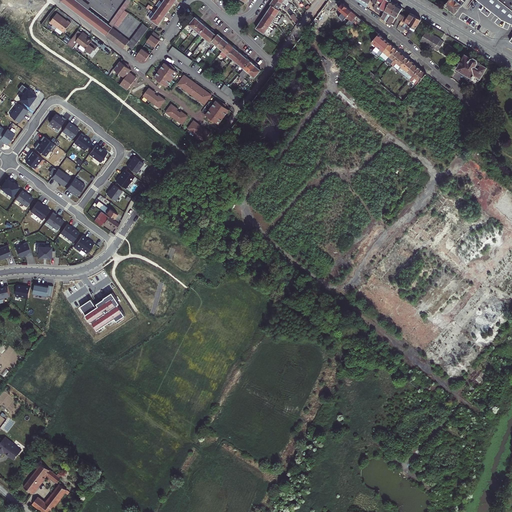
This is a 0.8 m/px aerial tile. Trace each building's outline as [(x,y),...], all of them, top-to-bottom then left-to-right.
[(88,10),(75,0),(60,0),(61,1),(92,25),(123,49),(127,45),(129,41),(112,28),(109,25),(98,17),(88,10)] [(81,0),(75,0),(88,10),(90,7),(81,0)] [(163,2),(171,8),(175,2),(171,0),(161,0),(161,1),(163,2)] [(279,10),(283,4),(276,0),(273,0),(270,5),(272,6),(279,10)] [(375,11),(382,15),(390,1),(387,0),(372,0),(372,2),(375,4),(373,8),(376,10),(375,11)] [(455,15),(466,0),(458,0),(457,2),(455,0),(448,0),(448,1),(448,2),(445,7),(455,15)] [(511,0),(476,0),(502,20),(511,24),(511,0)] [(397,5),(390,1),(382,15),(380,18),(387,23),(392,15),(397,5)] [(109,25),(112,28),(125,11),(125,10),(129,4),(126,2),(109,25)] [(159,8),(167,14),(171,8),(163,2),(159,8)] [(354,20),(357,16),(343,4),(339,9),(348,17),(348,16),(350,14),(353,17),(351,19),(349,22),(351,24),(355,21),(354,20)] [(402,9),(397,5),(392,15),(387,23),(390,25),(395,17),(398,19),(393,28),(396,30),(397,29),(404,17),(399,14),(402,9)] [(280,11),(279,10),(272,6),(269,10),(268,10),(267,11),(276,17),(280,11)] [(159,8),(155,14),(163,20),(167,14),(159,8)] [(8,22),(4,26),(9,31),(19,20),(8,10),(2,17),(8,22)] [(150,10),(145,16),(158,26),(163,20),(155,14),(150,10)] [(272,23),(276,17),(267,11),(266,12),(267,13),(264,17),(272,23)] [(68,20),(58,12),(51,21),(64,31),(72,22),(68,20)] [(289,14),(294,21),(297,19),(292,12),(289,14)] [(414,16),(410,13),(407,18),(404,17),(397,29),(403,33),(405,29),(408,25),(409,25),(414,16)] [(364,22),(357,16),(354,20),(355,21),(360,24),(358,26),(360,27),(364,22)] [(421,20),(414,16),(409,25),(408,25),(405,29),(410,32),(406,37),(409,39),(421,20)] [(194,30),(196,28),(201,21),(200,20),(200,21),(195,17),(185,30),(186,31),(191,34),(194,30)] [(269,29),(272,23),(264,17),(261,22),(260,21),(259,22),(269,29)] [(203,22),(201,21),(196,28),(194,30),(200,35),(206,27),(202,23),(203,22)] [(264,35),(269,29),(259,22),(258,24),(259,24),(256,29),(264,35)] [(129,41),(127,45),(133,50),(149,29),(143,24),(129,41)] [(210,30),(206,27),(200,35),(205,39),(212,30),(211,29),(210,30)] [(87,36),(84,34),(83,35),(78,30),(67,45),(69,46),(72,49),(77,42),(87,50),(86,51),(91,55),(95,50),(96,51),(98,48),(92,43),(92,42),(86,37),(87,36)] [(213,31),(212,30),(205,39),(210,44),(212,42),(217,36),(213,32),(213,31)] [(443,42),(426,31),(420,41),(435,49),(438,51),(443,42)] [(153,32),(147,42),(155,47),(159,41),(157,39),(159,36),(157,35),(153,32)] [(185,41),(188,37),(189,36),(185,32),(184,34),(182,33),(180,36),(181,37),(180,38),(185,41)] [(222,38),(218,34),(217,36),(212,42),(217,46),(224,38),(223,37),(222,38)] [(390,44),(379,34),(372,42),(377,46),(373,51),(379,57),(381,55),(390,44)] [(226,39),(224,38),(217,46),(223,51),(229,43),(225,40),(226,39)] [(233,47),(229,43),(223,51),(228,55),(235,47),(234,46),(233,47)] [(381,55),(387,60),(396,49),(390,44),(381,55)] [(454,48),(448,45),(444,50),(450,54),(454,48)] [(177,50),(173,46),(169,52),(188,67),(193,61),(189,58),(184,54),(177,50)] [(228,55),(233,60),(240,52),(235,49),(236,48),(235,47),(228,55)] [(142,49),(135,58),(141,63),(143,60),(145,62),(150,55),(142,49)] [(402,53),(396,49),(387,60),(391,64),(392,65),(402,53)] [(244,56),(240,52),(233,60),(239,64),(239,65),(246,56),(245,55),(244,56)] [(394,66),(399,70),(408,59),(402,53),(392,65),(394,66)] [(247,56),(246,56),(239,65),(244,69),(245,68),(250,61),(246,58),(247,56)] [(470,81),(477,85),(486,68),(481,65),(480,63),(471,57),(470,59),(465,56),(458,67),(455,72),(456,72),(458,70),(471,78),(470,81)] [(414,63),(408,59),(399,70),(403,74),(404,75),(414,63)] [(123,64),(120,61),(114,69),(125,78),(120,85),(127,90),(130,87),(131,87),(133,85),(134,84),(133,83),(137,78),(138,75),(133,71),(131,73),(130,72),(131,70),(128,67),(129,66),(124,62),(123,64)] [(255,65),(250,61),(245,68),(244,69),(241,72),(246,76),(249,73),(257,65),(256,64),(255,65)] [(163,84),(167,87),(178,73),(175,71),(174,70),(175,68),(170,65),(169,66),(165,63),(154,78),(158,80),(157,82),(162,85),(163,84)] [(406,75),(411,79),(420,68),(414,63),(404,75),(405,76),(406,75)] [(258,66),(257,65),(249,73),(255,78),(261,71),(257,67),(258,66)] [(411,79),(417,85),(426,73),(420,68),(411,79)] [(205,70),(201,75),(209,82),(213,76),(212,75),(206,71),(205,70)] [(456,72),(470,81),(471,78),(458,70),(456,72)] [(0,75),(10,83),(12,80),(0,71),(0,75)] [(184,75),(178,84),(205,104),(211,95),(206,91),(205,92),(202,91),(203,89),(192,81),(191,83),(189,81),(190,80),(184,75)] [(20,99),(29,106),(37,94),(22,84),(18,89),(24,93),(20,99)] [(225,84),(221,90),(238,102),(242,97),(242,96),(225,84)] [(149,88),(143,96),(160,108),(166,100),(159,95),(157,97),(154,95),(156,93),(149,88)] [(206,115),(210,118),(209,119),(210,120),(214,123),(215,121),(216,123),(219,124),(229,110),(225,107),(226,106),(221,102),(220,103),(219,102),(216,101),(206,115)] [(28,110),(18,104),(10,116),(19,122),(28,110)] [(171,104),(166,112),(182,124),(188,116),(181,111),(180,113),(177,111),(178,109),(171,104)] [(61,118),(55,113),(49,122),(59,129),(66,119),(62,116),(61,118)] [(238,120),(229,132),(235,137),(241,128),(240,128),(243,124),(240,122),(238,120)] [(194,121),(188,129),(205,140),(210,132),(204,128),(202,130),(199,127),(201,125),(194,121)] [(79,129),(69,122),(63,132),(73,139),(79,129)] [(0,140),(7,145),(15,134),(8,129),(4,133),(1,131),(3,129),(0,125),(0,140)] [(81,134),(74,143),(85,150),(92,141),(81,134)] [(52,151),(56,145),(43,136),(40,140),(42,141),(40,144),(38,143),(34,148),(45,156),(50,150),(52,151)] [(95,144),(88,154),(101,163),(108,153),(95,144)] [(42,159),(32,151),(29,155),(30,155),(28,158),(25,162),(35,169),(42,159)] [(136,156),(128,167),(137,173),(144,162),(136,156)] [(171,168),(165,163),(161,169),(166,173),(171,168)] [(58,169),(52,177),(64,186),(70,178),(58,169)] [(126,170),(118,182),(126,188),(134,176),(126,170)] [(75,178),(67,189),(77,196),(85,185),(75,178)] [(7,179),(1,188),(13,197),(20,188),(7,179)] [(113,185),(107,195),(116,201),(123,191),(113,185)] [(22,190),(16,199),(28,208),(34,199),(22,190)] [(98,201),(96,200),(93,204),(114,219),(118,214),(109,208),(109,209),(105,206),(108,202),(101,197),(98,201)] [(37,202),(31,211),(43,219),(49,211),(37,202)] [(104,214),(101,211),(96,218),(97,218),(95,222),(101,226),(102,227),(104,224),(105,221),(115,229),(119,224),(104,214)] [(53,212),(46,221),(58,230),(64,221),(56,215),(53,212)] [(67,224),(61,233),(73,242),(80,233),(74,229),(74,230),(72,228),(72,227),(67,224)] [(86,237),(82,235),(74,247),(78,250),(80,248),(87,253),(94,243),(89,239),(88,240),(85,238),(86,237)] [(32,254),(27,242),(23,243),(23,244),(15,247),(19,257),(27,254),(27,256),(32,254)] [(8,245),(0,248),(0,258),(1,259),(12,255),(8,245)] [(51,247),(37,248),(38,260),(51,260),(51,247)] [(52,297),(54,286),(49,285),(49,287),(35,284),(33,294),(52,297)] [(16,296),(28,298),(30,287),(18,285),(16,296)] [(0,298),(10,296),(8,286),(4,287),(1,288),(1,287),(0,287),(0,298)] [(92,299),(81,307),(91,323),(93,322),(98,330),(117,318),(118,320),(126,315),(118,305),(120,303),(113,292),(104,298),(105,299),(97,304),(99,306),(97,307),(92,299)] [(5,437),(0,443),(0,456),(4,452),(14,460),(21,451),(13,445),(13,443),(5,437)] [(57,475),(41,464),(24,487),(32,493),(46,474),(57,483),(61,478),(57,475)] [(66,490),(60,485),(46,503),(52,508),(66,490)] [(46,503),(38,497),(33,504),(42,511),(48,511),(52,508),(46,503)]
